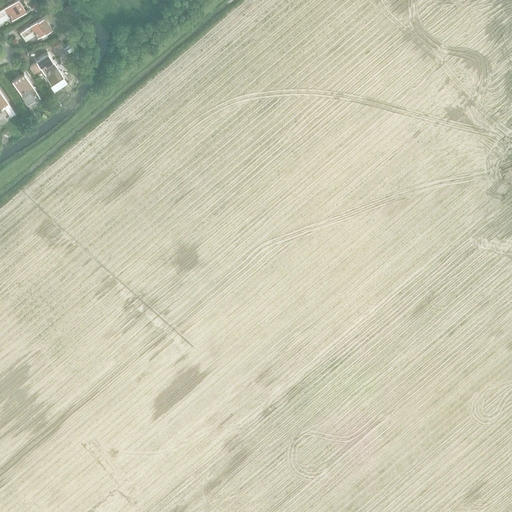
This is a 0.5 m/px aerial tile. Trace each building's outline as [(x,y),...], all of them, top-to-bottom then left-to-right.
[(0,17),(7,13),(11,20),(26,11),(18,0),(15,0),(12,2),(0,10),(0,17)] [(40,8),(36,2),(32,5),(37,11),(40,8)] [(33,31),(37,38),(52,29),(43,16),(19,32),(23,37),(33,31)] [(50,43),(54,50),(61,46),(56,39),(50,43)] [(37,62),(30,67),(34,73),(41,69),(51,85),(64,77),(48,53),(36,61),(37,62)] [(11,81),(27,105),(40,97),(24,73),(11,81)] [(10,116),(15,113),(0,90),(0,110),(4,108),(10,116)]
